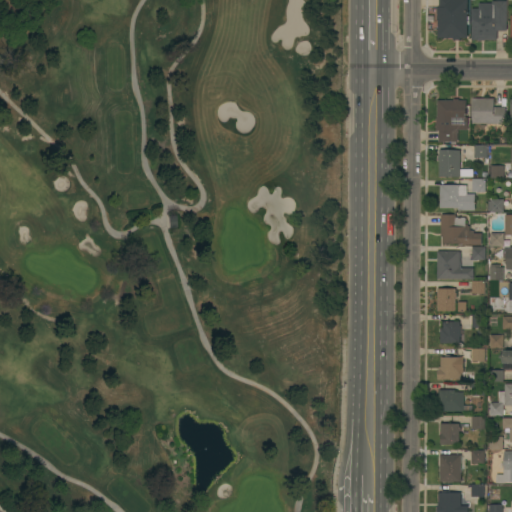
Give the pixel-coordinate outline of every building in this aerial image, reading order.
[(438,21),(437,21),(437,8),(440,8),(439,0),(468,0),(468,38),(461,38),(461,40),(453,40),(453,38),(438,38),(438,21)] [(507,31),(498,31),(497,40),(472,40),(472,9),(479,9),(479,3),(492,3),(493,1),(508,1),(507,31)] [(473,98),(495,98),(495,107),(506,107),(506,124),(473,124),(473,98)] [(454,100),(454,99),(459,99),(459,101),(467,101),(467,117),(468,117),(468,130),(458,130),(458,142),(439,142),(439,131),(436,131),(436,118),(438,118),(438,100),(454,100)] [(488,146),(488,158),(475,158),(475,156),(473,156),(473,146),(475,146),(488,146)] [(440,177),(440,161),(439,161),(439,151),(440,151),(440,150),(461,151),(461,170),(473,170),(473,177),(440,177)] [(504,179),(491,179),(491,165),(504,166),(504,179)] [(473,193),(473,179),(486,179),(486,192),(473,193)] [(467,185),(467,194),(475,194),(475,211),(459,211),(459,208),(441,208),(441,185),(467,185)] [(504,213),(491,212),(491,211),(488,211),(489,201),(491,201),(491,199),(504,199),(504,213)] [(464,245),(464,244),(443,244),(443,237),(441,237),(441,215),(456,215),(456,218),(466,218),(466,224),(468,224),(468,226),(470,226),(470,231),(472,231),(474,231),(474,234),(482,234),(482,245),(464,245)] [(491,233),(504,233),(504,247),(491,247),(491,233)] [(486,247),(486,260),(473,260),(473,247),(486,247)] [(438,279),(438,251),(459,251),(459,252),(461,252),(461,268),(474,268),(474,280),(438,279)] [(504,281),(488,280),(488,276),(490,276),(490,267),(504,268),(504,281)] [(472,281),(486,281),(485,294),(472,294),(472,281)] [(438,311),(438,306),(437,306),(437,303),(438,303),(438,300),(437,300),(437,295),(438,295),(438,289),(456,289),(456,293),(457,293),(456,299),(456,311),(438,311)] [(458,302),(467,302),(467,312),(458,312),(458,302)] [(485,328),(486,328),(485,335),(478,334),(478,328),(472,328),(472,314),(485,315),(485,328)] [(511,317),(511,330),(503,330),(503,317),(511,317)] [(460,322),(460,326),(461,326),(461,330),(460,330),(460,343),(440,343),(441,329),(443,329),(443,322),(460,322)] [(504,335),(504,338),(505,338),(505,347),(504,347),(504,348),(490,348),(490,335),(504,335)] [(472,349),(485,349),(485,362),(472,362),(472,349)] [(511,351),(511,363),(502,363),(502,359),(500,359),(500,355),(502,355),(502,351),(511,351)] [(461,379),(444,379),(444,380),(438,380),(438,370),(439,370),(439,367),(441,367),(441,357),(445,357),(445,355),(451,355),(451,357),(462,357),(461,379)] [(503,382),(500,382),(500,387),(493,387),(493,370),(504,370),(503,382)] [(472,383),(486,383),(486,396),(472,396),(472,383)] [(511,406),(505,406),(505,405),(503,405),(503,406),(505,406),(505,415),(503,415),(503,416),(490,416),(490,415),(487,415),(487,409),(490,409),(490,403),(499,403),(499,392),(505,392),(505,384),(511,384),(511,406)] [(455,390),(455,392),(464,392),(464,406),(472,406),(472,411),(464,411),(464,412),(439,412),(439,404),(437,404),(437,396),(439,396),(439,390),(455,390)] [(472,417),(485,417),(485,429),(472,429),(472,417)] [(511,418),(511,443),(510,443),(510,441),(504,441),(504,437),(506,437),(506,436),(504,436),(504,428),(503,428),(503,418),(511,418)] [(440,424),(460,424),(460,427),(461,427),(461,432),(459,432),(459,445),(441,445),(441,436),(440,435),(440,424)] [(490,450),(490,437),(503,437),(503,450),(490,450)] [(471,451),(485,451),(485,464),(471,464),(471,451)] [(511,452),(511,483),(497,483),(497,475),(505,475),(505,452),(511,452)] [(461,482),(440,482),(440,455),(462,455),(461,482)] [(471,485),(484,484),(484,488),(487,488),(487,493),(485,493),(485,497),(471,497),(471,485)] [(461,511),(437,511),(437,505),(438,505),(438,492),(442,493),(442,491),(450,491),(450,493),(462,493),(461,511)]
